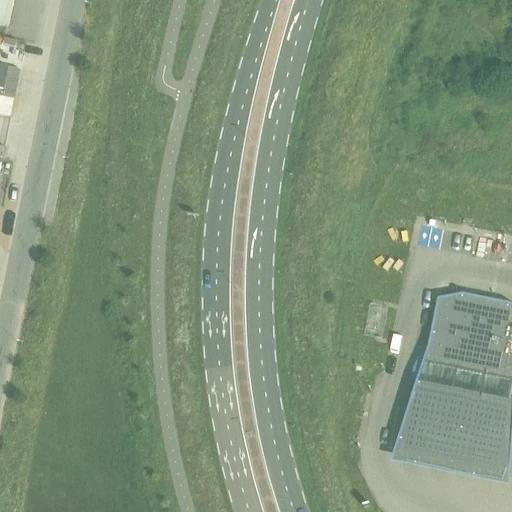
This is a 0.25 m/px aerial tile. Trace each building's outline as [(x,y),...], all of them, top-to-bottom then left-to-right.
[(0,0),(0,25),(8,28),(15,0),(0,0)] [(0,66),(0,115),(10,117),(20,71),(0,66)] [(511,306),(509,305),(463,295),(438,299),(425,363),(511,380),(511,306)] [(511,402),(511,380),(425,363),(412,388),(511,406),(511,402)] [(511,406),(412,388),(386,464),(505,488),(511,406)]
